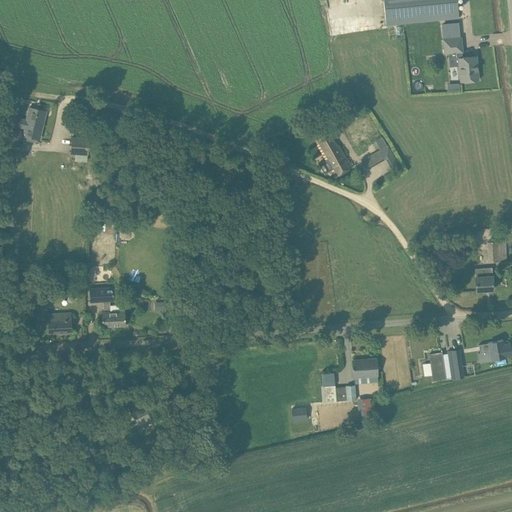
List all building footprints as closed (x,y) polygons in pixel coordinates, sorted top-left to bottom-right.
[(383,0),(386,25),(449,18),(459,17),(457,0),(383,0)] [(461,37),(443,39),(444,54),(449,54),(450,67),(459,66),(460,82),(478,80),(476,56),(462,57),(461,52),(462,52),(461,37)] [(34,143),(36,138),(39,139),(46,111),(29,107),(26,121),(19,119),(17,126),(24,127),(24,128),(27,128),(25,136),(27,136),(26,141),(34,143)] [(321,131),(312,136),(326,160),(319,164),(325,174),(332,170),(335,176),(352,167),(347,158),(346,158),(328,127),(321,131)] [(10,130),(10,146),(21,146),(21,130),(10,130)] [(70,153),(75,154),(75,161),(87,162),(87,154),(96,155),(98,140),(89,139),(71,137),(70,153)] [(400,167),(395,157),(388,146),(387,147),(382,137),(374,141),(380,151),(362,161),(366,168),(387,156),(395,170),(400,167)] [(246,180),(246,169),(235,170),(236,181),(246,180)] [(122,222),(123,212),(109,211),(109,221),(122,222)] [(105,220),(90,220),(90,229),(103,230),(103,228),(105,228),(105,220)] [(488,262),(498,261),(498,260),(507,259),(506,247),(505,233),(497,233),(497,241),(487,242),(488,262)] [(474,269),(475,277),(476,291),(493,290),(492,276),(492,275),(491,268),(474,269)] [(90,303),(103,302),(104,313),(101,313),(102,327),(125,326),(125,312),(110,312),(110,302),(114,302),(113,287),(90,288),(90,303)] [(29,310),(29,316),(33,316),(33,310),(42,310),(42,300),(40,300),(40,296),(30,297),(30,300),(27,300),(28,310),(29,310)] [(168,310),(167,302),(157,302),(157,310),(168,310)] [(60,313),(47,314),(48,322),(48,332),(71,331),(71,324),(73,323),(75,322),(76,319),(76,317),(75,315),(71,313),(71,312),(60,313)] [(489,343),(479,345),(480,353),(479,353),(480,361),(491,359),(492,359),(505,356),(502,340),(489,343)] [(459,349),(447,351),(451,379),(463,377),(459,349)] [(441,351),(429,353),(433,380),(445,378),(441,351)] [(352,360),(354,377),(377,375),(376,358),(367,359),(367,361),(353,362),(353,360),(352,360)] [(335,385),(325,386),(325,393),(326,397),(326,402),(338,401),(347,400),(347,401),(357,400),(355,384),(345,385),(346,386),(336,387),(335,385)] [(135,420),(148,412),(141,400),(136,403),(132,396),(127,399),(126,407),(128,406),(135,420)] [(370,398),(360,399),(361,423),(366,423),(371,422),(370,398)] [(292,406),(293,420),(307,419),(306,406),(296,406),(292,406)]
